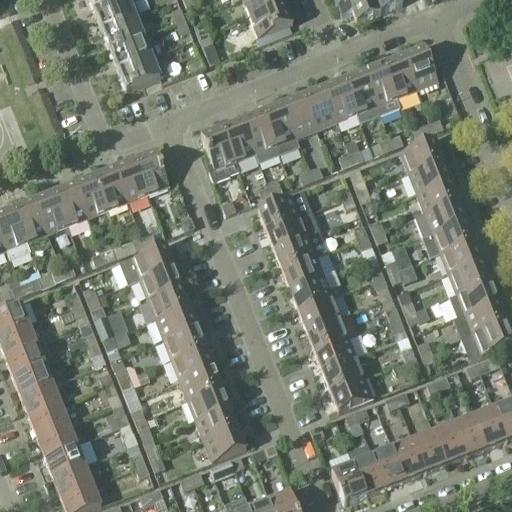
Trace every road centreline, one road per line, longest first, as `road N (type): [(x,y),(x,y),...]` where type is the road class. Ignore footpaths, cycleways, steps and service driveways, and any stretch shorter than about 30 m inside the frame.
road 1 (residential): [(167,126),(321,511)]
road 2 (residential): [(167,126),(122,142),(98,136),(46,0)]
road 3 (residential): [(511,200),(437,18)]
road 4 (residential): [(336,58),(167,126)]
